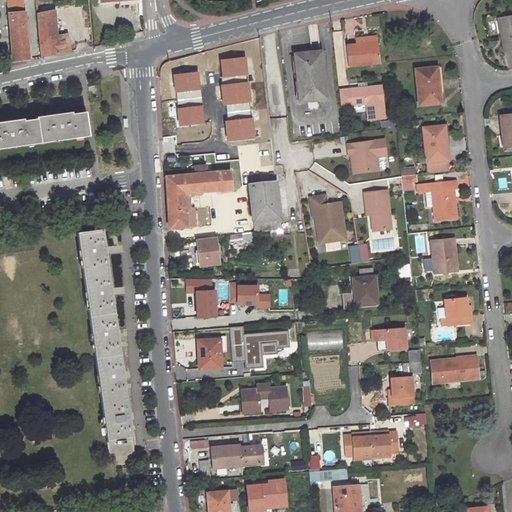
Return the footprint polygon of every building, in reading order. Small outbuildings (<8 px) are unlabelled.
[(21,0),(6,0),(12,62),(29,60),(24,13),(23,13),(21,0)] [(69,53),(66,36),(56,38),(53,10),(36,12),(40,58),(69,53)] [(511,16),(500,19),(506,51),(511,49),(511,16)] [(356,44),(377,42),(376,35),(356,37),(356,44)] [(356,44),(346,45),(349,65),(380,62),(377,42),(356,44)] [(321,53),(294,55),(299,102),(325,99),(321,53)] [(219,60),(221,78),(245,75),(243,58),(219,60)] [(438,68),(415,71),(419,107),(441,105),(438,68)] [(173,75),(175,93),(200,90),(198,72),(173,75)] [(245,75),(221,78),(222,86),(246,83),(245,75)] [(222,86),(224,105),(248,102),(246,83),(222,86)] [(366,107),(368,123),(384,122),(381,89),(348,92),(350,109),(366,107)] [(200,90),(175,93),(176,100),(201,97),(200,90)] [(339,93),(340,110),(350,109),(348,92),(339,93)] [(201,97),(176,100),(177,108),(202,106),(201,97)] [(248,102),(224,105),(225,112),(249,109),(248,102)] [(202,106),(177,108),(179,126),(204,123),(202,106)] [(249,109),(225,112),(226,120),(250,118),(249,109)] [(0,148),(88,138),(84,112),(0,123),(0,148)] [(511,146),(511,114),(500,116),(501,125),(505,125),(506,132),(504,132),(506,147),(511,146)] [(250,118),(226,120),(228,140),(253,137),(250,118)] [(423,128),(426,162),(427,162),(446,160),(448,160),(445,126),(423,128)] [(358,157),(360,175),(378,172),(376,159),(386,158),(384,142),(347,148),(348,158),(351,158),(358,157)] [(351,158),(354,176),(360,175),(358,157),(351,158)] [(446,160),(427,162),(428,173),(448,171),(446,160)] [(194,174),(165,177),(169,229),(195,226),(193,208),(186,209),(185,192),(231,187),(229,171),(206,173),(205,166),(194,167),(194,174)] [(416,175),(401,177),(403,191),(413,190),(412,182),(417,182),(416,175)] [(432,191),(435,221),(456,219),(454,189),(457,189),(456,181),(416,185),(417,193),(432,191)] [(252,223),(253,223),(279,220),(275,183),(248,186),(252,223)] [(390,229),(386,192),(363,194),(365,211),(369,210),(370,214),(372,231),(390,229)] [(319,218),(322,243),(339,241),(339,237),(344,236),(339,203),(325,205),(324,196),(309,198),(312,218),(314,218),(319,218)] [(279,220),(253,223),(254,232),(269,231),(280,230),(279,220)] [(134,458),(101,230),(76,235),(109,462),(134,458)] [(196,240),(200,266),(218,264),(215,237),(196,240)] [(453,241),(430,243),(433,275),(455,273),(453,241)] [(357,245),(360,262),(369,261),(366,244),(357,245)] [(351,264),(360,262),(357,245),(348,246),(351,264)] [(432,272),(430,259),(422,260),(424,273),(432,272)] [(397,266),(398,278),(410,277),(409,265),(397,266)] [(373,277),(352,278),(354,292),(355,305),(376,304),(373,277)] [(196,291),(211,290),(210,279),(185,279),(186,286),(195,286),(196,291)] [(257,285),(237,286),(237,302),(237,305),(255,305),(257,305),(257,295),(257,285)] [(196,292),(197,316),(215,316),(214,290),(211,290),(196,291),(196,292)] [(343,307),(355,307),(355,305),(354,292),(342,293),(343,307)] [(268,294),(257,295),(257,305),(255,305),(255,308),(268,308),(268,294)] [(465,298),(444,300),(446,319),(449,318),(449,326),(471,324),(470,316),(467,316),(465,298)] [(242,327),(229,328),(232,362),(245,361),(243,335),(242,327)] [(386,340),(387,351),(405,349),(404,328),(374,330),(375,341),(381,341),(386,340)] [(307,332),(308,348),(342,346),(341,330),(307,332)] [(287,331),(243,335),(245,361),(245,369),(262,367),(261,355),(260,344),(276,342),(276,348),(289,347),(287,331)] [(220,341),(198,342),(199,369),(221,368),(220,341)] [(260,344),(261,355),(276,354),(276,348),(276,342),(260,344)] [(407,353),(408,364),(419,363),(418,352),(407,353)] [(475,357),(430,362),(432,383),(477,378),(475,357)] [(408,364),(409,375),(420,374),(419,363),(408,364)] [(391,391),(391,399),(388,399),(389,407),(412,405),(411,378),(390,379),(391,391)] [(310,381),(302,381),(304,407),(311,406),(310,381)] [(285,388),(241,391),(242,412),(258,411),(258,397),(269,397),(270,410),(286,409),(285,388)] [(370,437),(372,456),(390,454),(390,453),(398,453),(396,432),(388,433),(388,435),(370,437)] [(353,458),(372,456),(370,437),(351,438),(351,436),(344,436),(345,457),(353,456),(353,458)] [(241,466),(263,464),(261,445),(246,447),(247,455),(239,455),(241,466)] [(210,447),(212,469),(241,466),(239,455),(239,447),(221,449),(221,446),(210,447)] [(247,455),(246,447),(239,447),(239,455),(247,455)] [(310,471),(318,471),(318,456),(309,456),(310,471)] [(308,472),(309,482),(347,480),(346,469),(308,472)] [(267,484),(246,485),(248,511),(260,511),(265,511),(264,509),(286,507),(283,479),(267,480),(267,484)] [(359,486),(361,511),(369,511),(368,485),(359,486)] [(334,511),(361,511),(359,486),(333,488),(334,511)] [(230,511),(227,490),(206,493),(208,511),(230,511)]
